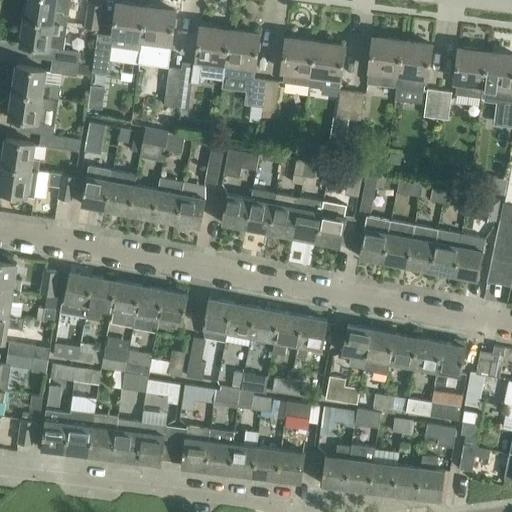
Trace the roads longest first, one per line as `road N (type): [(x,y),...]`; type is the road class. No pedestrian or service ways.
road 1 (residential): [(511,326),(0,232)]
road 2 (residential): [(273,511),(0,470)]
